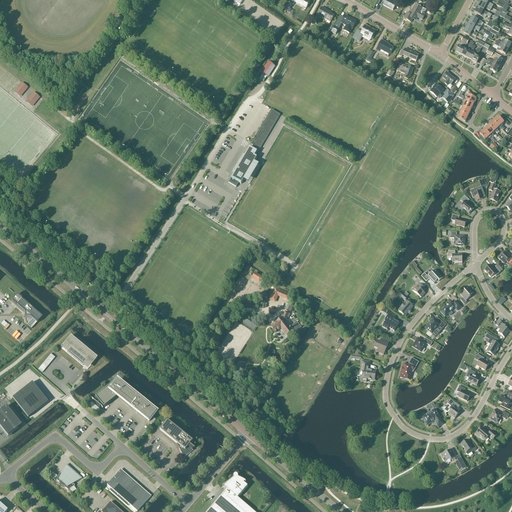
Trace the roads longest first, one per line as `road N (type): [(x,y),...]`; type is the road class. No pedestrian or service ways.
road 1 (residential): [(511,350),(471,423),(447,439),(409,432),(384,402),(389,362),(406,330),(474,263)]
road 2 (track): [(228,128),(273,77),(318,0)]
road 3 (secondary): [(247,434),(131,335)]
road 4 (unclassified): [(5,474),(51,439),(96,469),(121,446)]
road 5 (secondary): [(340,511),(247,434)]
